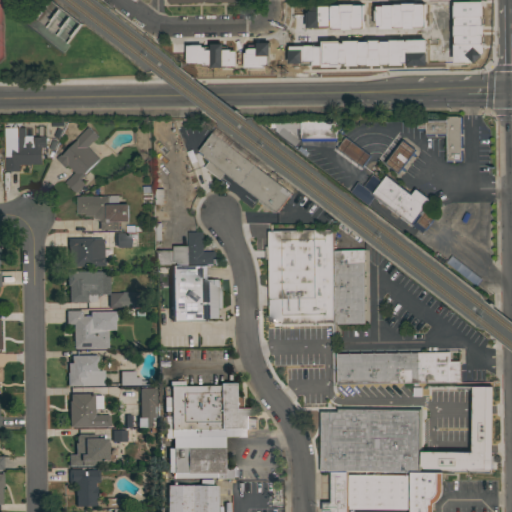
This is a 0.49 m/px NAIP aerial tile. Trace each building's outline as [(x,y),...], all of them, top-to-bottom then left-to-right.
[(449,64),(478,63),(478,2),(448,2),(449,64)] [(420,4),(369,5),(370,30),(421,29),(420,4)] [(303,5),(303,29),(359,29),(359,6),(303,5)] [(422,41),(316,41),(316,47),(284,47),(285,66),(422,66),(422,41)] [(264,43),(251,44),(251,48),(240,48),(241,68),(265,68),(264,43)] [(183,46),(183,65),(207,64),(207,68),(233,68),(232,45),(183,46)] [(463,160),(461,160),(461,162),(446,162),(446,135),(425,136),(425,130),(417,130),(417,121),(446,120),(445,117),(462,117),(463,160)] [(276,127),(271,127),(271,121),(301,121),(301,120),(337,120),(337,140),(302,141),(301,128),(297,128),(298,138),(300,140),(295,146),(276,131),(276,127)] [(99,159),(84,173),(85,174),(80,179),(84,184),(75,193),(65,182),(75,172),(67,164),(65,167),(56,158),(61,154),(61,155),(78,139),(77,138),(89,126),(98,136),(87,146),(99,159)] [(25,127),(25,136),(32,135),(32,137),(41,137),(41,136),(46,136),(46,138),(48,138),(48,140),(46,140),(46,147),(42,147),(42,164),(19,164),(19,171),(5,171),(5,127),(25,127)] [(240,185),(224,172),(219,179),(204,167),(208,162),(203,158),(204,157),(197,152),(216,127),(259,160),(240,185)] [(371,155),(362,167),(336,148),(345,136),(371,155)] [(403,139),(416,150),(398,174),(384,163),(403,139)] [(259,159),(281,175),(276,182),(291,193),(276,212),(274,210),(273,212),(257,200),(258,198),(240,185),(259,160),(259,159)] [(424,234),(412,225),(411,226),(373,197),(367,205),(349,192),(357,182),(362,186),(371,174),(381,181),(386,175),(411,193),(415,188),(432,200),(430,202),(441,211),(424,234)] [(154,204),(155,204),(155,189),(163,188),(164,195),(159,195),(159,196),(163,196),(163,203),(159,204),(159,211),(154,211),(154,204)] [(107,196),(107,195),(118,195),(118,203),(129,203),(128,221),(119,221),(119,230),(98,230),(98,219),(94,219),(94,216),(85,216),(85,213),(77,213),(77,196),(107,196)] [(154,266),(154,222),(161,222),(161,240),(160,240),(160,250),(173,250),(173,245),(188,245),(187,232),(202,232),(203,251),(215,251),(215,258),(216,258),(216,265),(208,265),(170,266),(154,266)] [(319,322),(319,325),(315,325),(315,323),(269,324),(268,258),(265,259),(264,223),(271,222),(271,230),(332,229),(333,250),(333,322),(319,322)] [(129,233),(129,247),(115,247),(115,233),(129,233)] [(91,238),(91,239),(102,239),(102,257),(103,257),(103,266),(72,267),(72,266),(68,266),(67,247),(67,238),(91,238)] [(333,250),(364,249),(365,324),(334,324),(333,322),(333,250)] [(208,265),(208,279),(219,279),(219,308),(214,308),(214,318),(203,318),(203,321),(171,321),(171,309),(169,309),(169,307),(171,307),(170,266),(208,265)] [(94,301),(88,302),(68,302),(67,286),(66,286),(66,272),(100,271),(100,273),(103,273),(103,277),(108,276),(108,293),(119,293),(119,292),(134,292),(134,293),(142,293),(142,307),(107,308),(107,295),(100,295),(100,296),(94,296),(94,301)] [(73,348),(72,324),(65,324),(65,311),(81,311),(81,317),(89,317),(89,312),(115,312),(115,320),(114,320),(114,330),(106,330),(107,348),(73,348)] [(450,352),(450,361),(460,361),(460,382),(337,383),(336,353),(450,352)] [(66,373),(67,373),(67,363),(70,363),(70,356),(97,355),(97,370),(103,370),(103,386),(66,386),(66,373)] [(119,372),(134,371),(134,377),(139,377),(139,381),(150,381),(150,385),(119,386),(119,372)] [(163,429),(163,416),(169,416),(169,407),(163,407),(162,387),(218,386),(218,383),(233,383),(233,397),(240,397),(240,409),(248,408),(248,418),(257,418),(257,428),(247,429),(163,429)] [(155,388),(155,418),(150,418),(150,421),(154,421),(154,427),(150,427),(150,428),(139,428),(139,421),(141,421),(141,418),(138,418),(138,388),(155,388)] [(69,401),(69,394),(93,393),(93,396),(101,395),(102,409),(93,409),(93,415),(109,415),(109,427),(92,427),(92,429),(87,429),(87,427),(68,427),(68,401),(69,401)] [(319,470),(320,411),(337,411),(338,407),(421,408),(420,472),(411,471),(347,470),(330,471),(319,470)] [(247,436),(222,437),(223,467),(231,467),(231,479),(214,479),(214,477),(208,477),(208,473),(204,473),(204,477),(199,477),(199,473),(172,473),(172,472),(167,472),(166,448),(171,448),(171,438),(163,438),(163,429),(247,429),(247,436)] [(125,430),(125,442),(111,442),(111,430),(125,430)] [(94,434),(94,438),(106,438),(106,442),(107,444),(107,448),(111,448),(111,459),(106,459),(106,461),(96,461),(96,466),(67,466),(67,455),(74,455),(74,443),(75,443),(75,437),(78,434),(94,434)] [(82,469),(82,472),(85,472),(84,470),(98,470),(98,483),(94,483),(94,487),(95,487),(95,506),(75,507),(74,495),(74,482),(70,482),(70,480),(67,480),(67,470),(82,469)] [(347,470),(347,511),(325,511),(322,511),(322,501),(330,501),(330,471),(347,470)] [(447,472),(447,479),(442,478),(442,493),(441,496),(438,500),(433,503),(433,511),(410,511),(411,471),(420,472),(447,472)] [(348,475),(375,475),(375,472),(379,472),(379,475),(409,475),(409,508),(348,508),(348,475)] [(215,511),(165,511),(165,485),(171,485),(171,482),(173,482),(173,485),(216,486),(215,511)] [(255,497),(255,500),(267,500),(267,508),(280,508),(280,511),(240,511),(241,497),(255,497)] [(122,498),(123,507),(105,507),(105,498),(122,498)]
